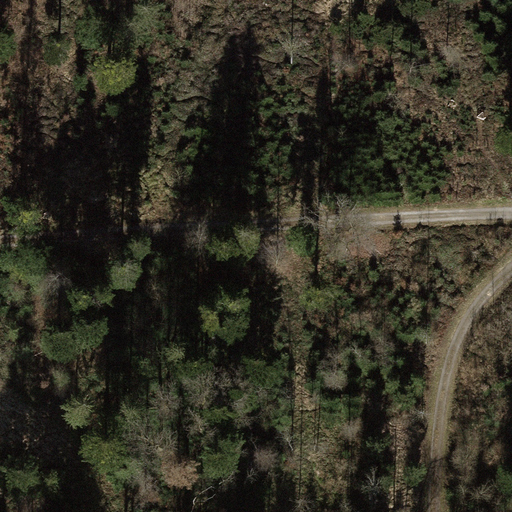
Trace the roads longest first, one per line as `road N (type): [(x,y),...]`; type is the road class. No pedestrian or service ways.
road 1 (track): [(0,248),(511,222)]
road 2 (track): [(511,268),(480,294),(442,388),(440,511)]
